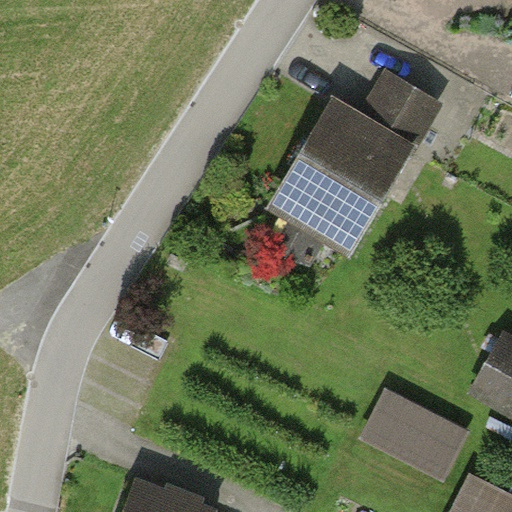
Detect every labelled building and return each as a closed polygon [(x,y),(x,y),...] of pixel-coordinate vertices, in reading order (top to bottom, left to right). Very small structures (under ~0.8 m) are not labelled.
[(448,121),(400,94),(381,128),(429,155),(448,121)] [(403,145),(325,102),(263,215),(341,258),(403,145)] [(511,352),(485,402),(511,416),(511,352)] [(467,431),(391,395),(371,437),(447,473),(467,431)] [(511,511),(511,494),(477,479),(461,511),(511,511)] [(208,511),(142,487),(132,511),(208,511)]
